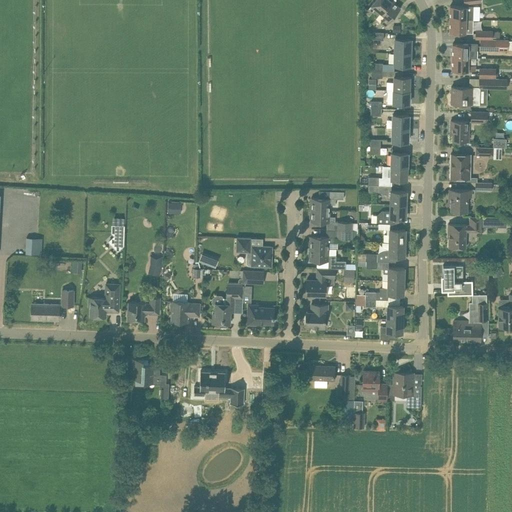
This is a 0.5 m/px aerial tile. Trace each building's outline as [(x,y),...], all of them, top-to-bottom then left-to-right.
[(374,0),(366,11),(370,14),(375,8),(386,16),(381,23),(385,27),(401,8),(395,3),(395,2),(393,0),(374,0)] [(480,6),(450,5),(450,19),(479,19),(480,6)] [(473,19),(450,19),(450,32),(473,33),(473,19)] [(476,38),(493,38),(493,31),(476,30),(476,38)] [(395,38),(395,51),(411,52),(411,38),(395,38)] [(481,50),(508,51),(508,39),(481,39),(481,50)] [(453,43),(453,57),(468,57),(476,57),(476,44),(453,43)] [(411,52),(395,51),(394,65),(410,65),(411,52)] [(468,57),(453,57),(452,70),(476,71),(476,65),(468,65),(468,57)] [(372,62),(372,70),(383,70),(383,63),(372,62)] [(480,76),(496,77),(496,68),(480,68),(480,76)] [(387,81),(387,89),(388,89),(394,89),(410,90),(410,76),(403,76),(394,76),(394,77),(394,82),(387,81)] [(479,87),(480,87),(500,88),(500,87),(507,87),(507,77),(500,78),(479,78),(479,87)] [(368,78),(368,88),(376,88),(376,79),(368,78)] [(479,87),(452,86),(451,103),(460,103),(460,107),(471,107),(471,103),(480,103),(480,87),(479,87)] [(388,89),(387,103),(409,103),(410,90),(394,89),(388,89)] [(470,121),(487,121),(487,110),(470,110),(470,121)] [(393,114),(393,127),(408,128),(409,114),(393,114)] [(453,141),(466,141),(466,128),(469,128),(469,121),(451,120),(451,133),(453,133),(453,141)] [(408,128),(393,127),(392,141),(408,141),(408,128)] [(475,155),(494,155),(494,147),(475,146),(475,155)] [(392,152),(392,166),(407,166),(408,152),(392,152)] [(450,177),(470,177),(470,154),(451,153),(450,177)] [(407,166),(392,166),(391,179),(407,179),(407,166)] [(476,189),(492,190),(492,182),(476,181),(476,189)] [(451,210),(467,210),(467,196),(471,196),(472,187),(452,187),(452,194),(449,194),(449,202),(451,202),(451,210)] [(407,191),(391,190),(391,204),(406,204),(407,191)] [(311,207),(311,209),(330,210),(330,204),(334,204),(334,199),(342,199),(342,192),(329,191),(329,198),(311,197),(311,201),(310,201),(310,207),(311,207)] [(377,215),(376,222),(378,222),(399,223),(399,217),(406,218),(406,204),(391,204),(390,211),(382,210),(377,215)] [(330,210),(311,209),(311,211),(310,211),(310,217),(311,217),(311,221),(329,222),(330,222),(335,222),(335,216),(330,216),(330,210)] [(449,247),(466,247),(466,231),(481,231),(481,216),(470,216),(470,224),(448,224),(448,233),(449,233),(449,247)] [(482,218),(482,226),(490,226),(490,218),(482,218)] [(337,220),(336,229),(351,230),(351,221),(337,220)] [(378,222),(378,229),(387,229),(387,234),(390,234),(389,242),(405,242),(405,229),(398,229),(399,223),(378,222)] [(111,239),(119,247),(124,242),(125,225),(118,225),(118,233),(111,239)] [(351,230),(336,229),(336,237),(351,238),(351,230)] [(310,246),(310,248),(329,248),(329,242),(335,243),(335,237),(329,237),(329,236),(310,236),(310,240),(309,240),(309,246),(310,246)] [(27,237),(26,253),(42,254),(42,238),(27,237)] [(270,246),(251,245),(251,237),(241,237),(237,237),(236,251),(247,251),(246,263),(248,265),(271,266),(272,248),(270,246)] [(405,242),(389,242),(389,248),(377,253),(367,253),(367,260),(372,260),(377,261),(395,261),(395,256),(405,256),(405,242)] [(309,250),(309,256),(310,256),(310,260),(328,260),(328,268),(346,268),(346,260),(336,260),(336,255),(337,249),(329,248),(310,248),(310,250),(309,250)] [(151,253),(150,263),(156,264),(154,274),(159,275),(162,266),(162,254),(151,253)] [(74,261),(73,272),(81,272),(82,261),(74,261)] [(496,262),(489,265),(492,273),(499,270),(496,262)] [(461,265),(444,265),(444,287),(448,287),(449,295),(473,294),(472,281),(461,281),(461,265)] [(404,267),(384,266),(384,273),(388,273),(388,280),(404,281),(404,267)] [(193,276),(202,277),(203,268),(193,268),(193,276)] [(307,294),(326,295),(326,283),(334,284),(335,268),(327,268),(317,268),(317,279),(307,279),(307,294)] [(264,270),(243,270),(243,273),(243,280),(243,283),(264,284),(264,270)] [(485,273),(474,273),(474,282),(485,282),(485,273)] [(366,294),(361,294),(361,299),(365,299),(376,299),(388,299),(389,294),(404,294),(404,281),(388,280),(388,287),(380,287),(380,292),(366,291),(366,294)] [(89,297),(89,306),(91,306),(90,316),(106,316),(106,311),(119,311),(120,283),(109,283),(109,293),(105,292),(105,297),(89,297)] [(213,313),(212,322),(227,323),(230,323),(231,320),(231,312),(242,312),(242,302),(243,295),(243,285),(228,284),(227,296),(227,298),(224,298),(222,295),(216,295),(212,298),(212,302),(215,305),(215,313),(213,313)] [(243,295),(242,302),(251,302),(252,285),(243,285),(243,295)] [(74,289),(63,289),(62,305),(74,305),(74,289)] [(511,293),(510,294),(510,307),(499,307),(499,326),(511,325),(511,293)] [(160,303),(160,297),(151,297),(151,303),(145,303),(129,301),(128,319),(144,319),(144,312),(150,312),(150,313),(159,313),(160,303)] [(170,310),(172,310),(171,320),(183,321),(183,318),(188,318),(188,315),(200,316),(200,306),(200,303),(188,302),(188,301),(172,301),(172,303),(170,303),(170,310)] [(488,302),(471,302),(471,314),(477,314),(477,319),(488,319),(488,302)] [(32,318),(59,319),(59,304),(32,303),(32,318)] [(248,324),(258,324),(258,322),(273,323),(274,307),(258,306),(258,304),(248,304),(248,324)] [(313,327),(325,328),(325,319),(327,319),(328,304),(312,304),(311,311),(307,311),(307,316),(306,316),(306,325),(313,325),(313,327)] [(387,305),(387,318),(403,319),(403,305),(387,305)] [(387,326),(380,325),(380,338),(387,338),(388,332),(403,332),(403,319),(387,318),(387,326)] [(475,320),(454,319),(453,339),(480,339),(481,322),(475,321),(475,320)] [(148,363),(148,360),(134,359),(133,380),(144,380),(144,383),(166,384),(167,374),(160,374),(160,364),(148,363)] [(335,365),(309,364),(308,379),(315,379),(315,386),(327,387),(328,380),(334,380),(335,365)] [(226,371),(201,370),(200,386),(194,386),(194,394),(205,394),(205,391),(219,391),(219,397),(231,397),(230,403),(244,403),(244,387),(225,387),(226,371)] [(363,386),(363,392),(364,392),(364,398),(378,398),(378,400),(387,400),(388,384),(379,383),(379,371),(363,370),(363,375),(363,386)] [(407,407),(421,407),(422,385),(413,385),(413,372),(394,372),(393,393),(407,394),(407,407)] [(350,373),(341,373),(339,399),(355,400),(355,376),(350,376),(350,373)] [(354,411),(353,426),(364,427),(364,417),(359,417),(359,412),(354,411)]
